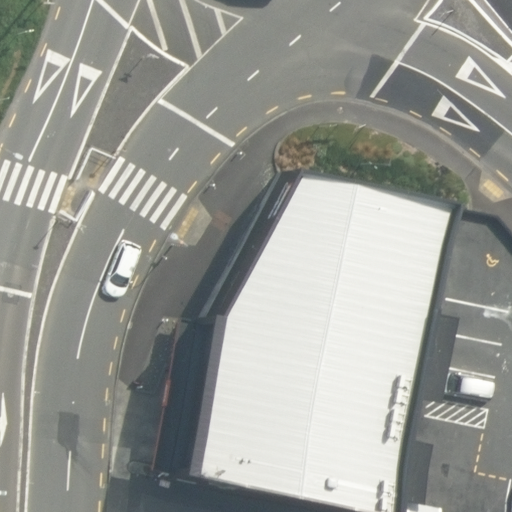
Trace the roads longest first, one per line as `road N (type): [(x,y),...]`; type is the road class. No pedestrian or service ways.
road 1 (secondary): [(255,0),(137,184),(85,317),(67,511)]
road 2 (secondary): [(0,267),(19,181),(92,0)]
road 3 (tertiary): [(511,108),(487,113),(401,60),(332,0)]
